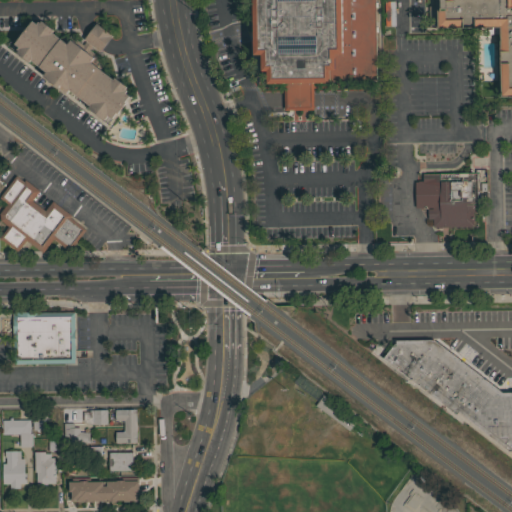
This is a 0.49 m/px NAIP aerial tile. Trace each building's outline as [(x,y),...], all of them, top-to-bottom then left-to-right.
[(252,0),(376,0),(376,80),(347,80),(347,88),(342,88),(342,81),(328,81),(328,83),(313,83),(313,97),(313,110),(284,110),(284,98),(284,83),(266,83),(266,71),(260,71),(260,54),(252,54),(252,0)] [(511,0),(511,95),(501,95),(500,33),(496,33),(496,25),(437,26),(437,4),(441,4),(441,0),(511,0)] [(384,1),(394,1),(395,25),(384,25),(384,1)] [(31,20),(36,23),(37,21),(39,22),(41,20),(53,30),(51,32),(66,44),(70,39),(80,47),(85,41),(83,39),(85,38),(84,37),(89,30),(95,22),(112,35),(105,44),(99,52),(91,45),(86,51),(93,57),(90,61),(113,79),(114,77),(126,86),(125,89),(126,90),(125,92),(129,95),(124,101),(125,102),(117,113),(116,112),(111,118),(107,115),(103,120),(88,108),(89,105),(69,89),(65,94),(42,75),(45,71),(30,60),(29,62),(16,52),(18,50),(16,49),(18,47),(13,43),(31,20)] [(431,208),(431,207),(414,207),(414,181),(417,181),(422,181),(421,173),(476,172),(476,173),(477,173),(477,177),(476,177),(476,212),(472,212),(473,226),(432,227),(432,219),(427,219),(427,208),(431,208)] [(0,210),(6,203),(0,198),(0,194),(15,175),(23,181),(24,179),(38,191),(31,200),(44,210),(51,200),(70,215),(69,217),(85,229),(68,250),(53,238),(41,253),(25,240),(16,251),(0,237),(0,235),(7,226),(0,220),(0,210)] [(74,363),(12,364),(12,312),(74,312),(74,363)] [(501,392),(511,391),(511,450),(507,451),(457,412),(455,414),(382,358),(393,343),(394,343),(394,340),(432,339),(501,392)] [(314,405),(322,394),(329,400),(328,402),(355,421),(348,430),(314,405)] [(107,424),(93,425),(93,423),(86,423),(82,421),(82,411),(86,411),(86,410),(106,409),(107,424)] [(136,442),(115,442),(115,432),(123,431),(123,420),(115,420),(114,409),(135,409),(136,442)] [(32,412),(48,411),(49,420),(46,420),(46,421),(44,421),(44,430),(32,430),(32,412)] [(9,419),(9,417),(11,417),(11,419),(29,419),(29,433),(31,433),(32,446),(19,446),(19,434),(2,434),(2,419),(9,419)] [(63,443),(63,422),(73,422),(73,427),(79,427),(79,428),(88,428),(88,432),(89,432),(89,438),(92,438),(93,442),(89,442),(89,443),(63,443)] [(61,431),(61,450),(48,450),(48,438),(49,438),(49,432),(61,431)] [(100,446),(101,463),(90,464),(89,446),(100,446)] [(19,483),(19,488),(9,488),(9,483),(2,484),(2,463),(5,463),(5,457),(4,457),(4,450),(20,450),(20,458),(23,458),(23,472),(26,472),(26,483),(19,483)] [(34,451),(44,451),(44,453),(50,453),(50,457),(53,457),(53,459),(54,459),(55,483),(46,483),(46,487),(36,488),(36,472),(34,472),(34,451)] [(131,452),(131,459),(135,459),(135,463),(132,463),(132,470),(109,471),(108,452),(131,452)] [(124,478),(124,481),(138,481),(138,500),(104,500),(104,481),(109,481),(109,478),(124,478)]
